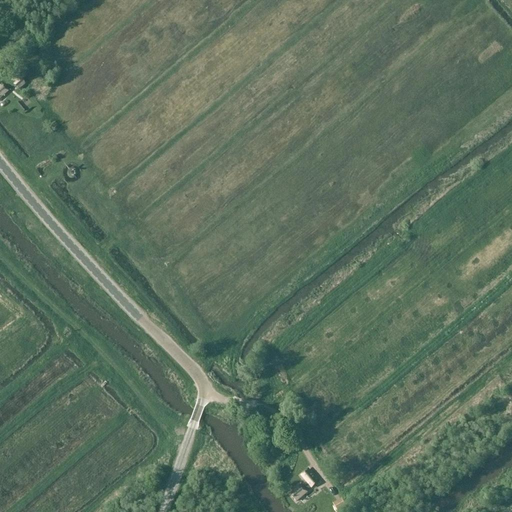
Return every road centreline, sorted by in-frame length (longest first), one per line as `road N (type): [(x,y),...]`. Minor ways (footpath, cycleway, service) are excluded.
road 1 (tertiary): [(204,395),(200,378),(0,163)]
road 2 (tertiary): [(162,511),(204,395)]
